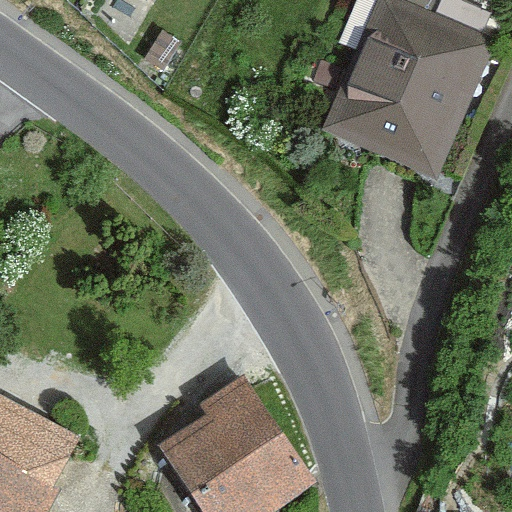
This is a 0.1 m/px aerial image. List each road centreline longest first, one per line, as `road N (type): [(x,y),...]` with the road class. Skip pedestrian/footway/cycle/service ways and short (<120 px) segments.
road 1 (tertiary): [(350,496),(332,414),(255,261),(130,139),(0,44)]
road 2 (unclassified): [(350,496),(511,125)]
